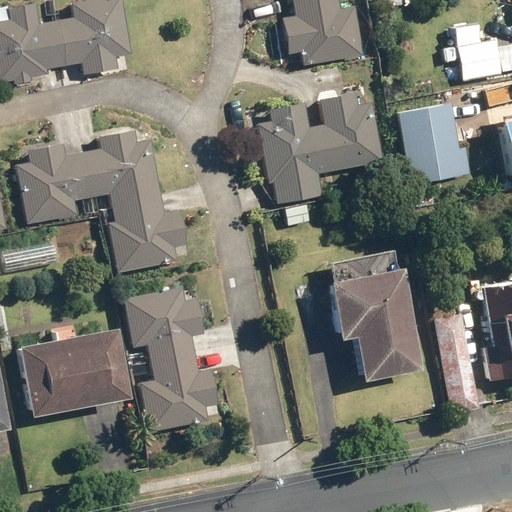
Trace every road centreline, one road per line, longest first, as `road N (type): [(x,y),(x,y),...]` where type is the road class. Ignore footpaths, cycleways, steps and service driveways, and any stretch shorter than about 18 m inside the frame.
road 1 (residential): [(511,462),(247,511)]
road 2 (unknown): [(42,102),(160,100),(200,125)]
road 3 (unknown): [(200,125),(237,72),(241,0)]
